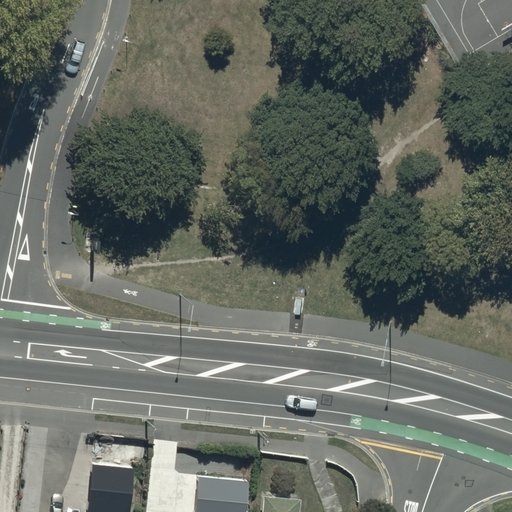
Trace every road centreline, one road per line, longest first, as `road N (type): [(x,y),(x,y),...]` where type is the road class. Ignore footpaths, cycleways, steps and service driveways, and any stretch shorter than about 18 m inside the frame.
road 1 (tertiary): [(0,346),(320,380),(459,410)]
road 2 (unclassified): [(0,327),(31,140),(81,0)]
